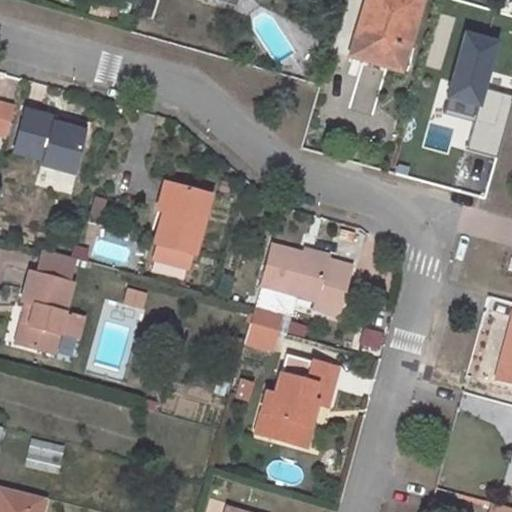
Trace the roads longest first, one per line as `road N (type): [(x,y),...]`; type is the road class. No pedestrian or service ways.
road 1 (residential): [(401,211),(295,174),(193,93),(0,39)]
road 2 (residential): [(360,511),(423,281),(423,240),(401,211)]
